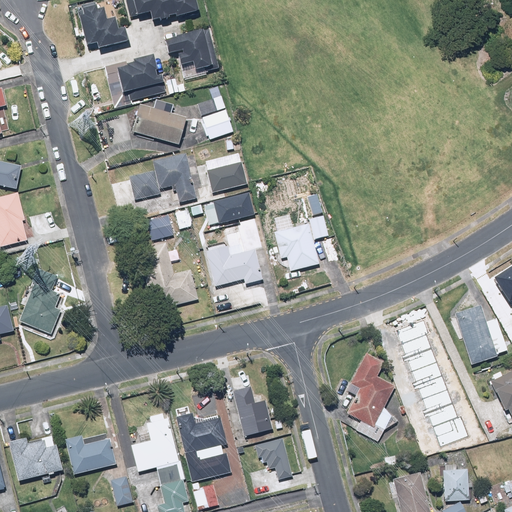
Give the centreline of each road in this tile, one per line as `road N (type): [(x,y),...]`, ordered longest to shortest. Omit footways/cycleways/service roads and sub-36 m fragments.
road 1 (residential): [(118,369),(24,0)]
road 2 (residential): [(511,224),(413,280),(290,324)]
road 3 (residential): [(290,324),(337,511)]
road 4 (residential): [(290,324),(118,369)]
road 5 (residential): [(118,369),(0,399)]
